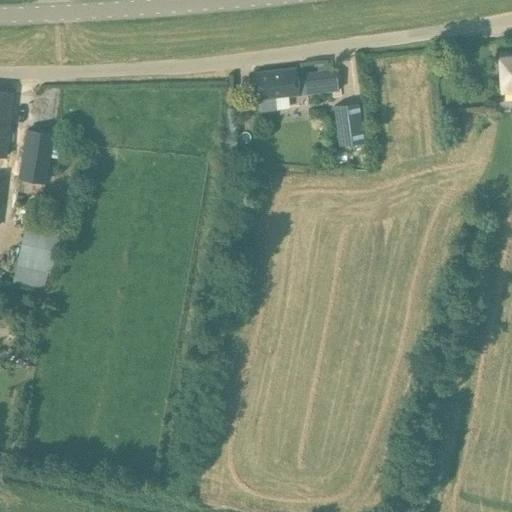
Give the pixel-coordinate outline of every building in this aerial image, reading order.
[(511,92),(511,51),(499,53),(501,94),(511,92)] [(295,68),(255,72),(258,99),(259,112),(276,110),(274,97),(299,95),(306,94),(337,90),(335,71),(304,75),(296,76),(295,68)] [(0,156),(5,157),(8,129),(11,93),(0,92),(0,156)] [(358,103),(333,107),(339,146),(364,143),(358,103)] [(225,128),(222,164),(235,165),(237,140),(235,140),(236,129),(225,128)] [(26,131),(18,178),(45,182),(53,135),(38,133),(26,131)] [(60,221),(29,213),(15,268),(46,276),(60,221)]
